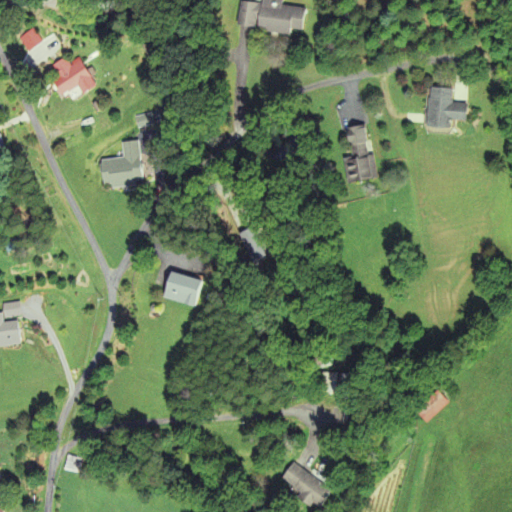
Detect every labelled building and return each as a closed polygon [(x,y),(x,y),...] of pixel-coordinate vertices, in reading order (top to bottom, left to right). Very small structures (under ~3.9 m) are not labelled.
[(305,9),(282,6),(283,0),(282,0),(261,0),(261,4),(248,3),(244,30),(301,37),(305,9)] [(79,59),(68,65),(65,59),(51,67),(58,80),(52,83),(60,100),(79,90),(82,95),(94,89),(79,59)] [(452,88),(428,87),(426,127),(451,129),(451,120),(466,120),(467,103),(452,103),(452,88)] [(348,183),(375,179),(367,126),(347,129),(351,157),(344,158),(348,183)] [(100,159),(103,187),(143,184),(139,141),(121,142),(122,158),(100,159)] [(193,307),(201,280),(170,271),(162,298),(193,307)] [(0,347),(19,345),(17,321),(0,322),(0,347)] [(337,393),(337,373),(311,373),(311,393),(337,393)] [(427,423),(449,403),(438,391),(416,411),(427,423)] [(65,469),(76,473),(80,460),(68,456),(65,469)] [(318,510),(332,491),(294,462),(280,481),(318,510)]
